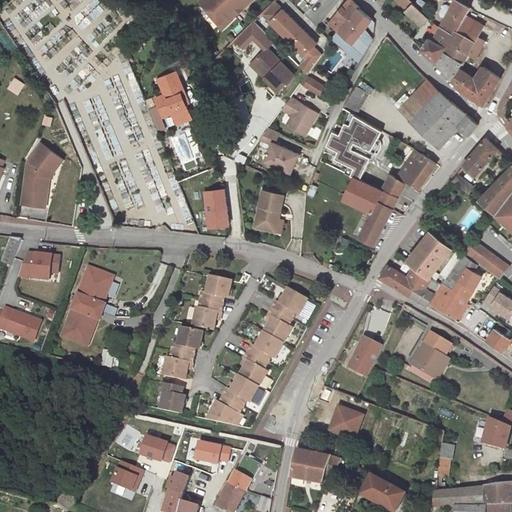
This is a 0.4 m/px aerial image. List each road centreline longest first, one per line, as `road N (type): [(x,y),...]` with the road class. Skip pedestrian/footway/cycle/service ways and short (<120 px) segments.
road 1 (residential): [(363,290),(225,243),(0,227)]
road 2 (residential): [(277,511),(297,419),(363,290)]
road 3 (residential): [(363,290),(486,121)]
road 4 (residential): [(486,121),(362,0)]
road 5 (unknown): [(271,255),(196,387)]
